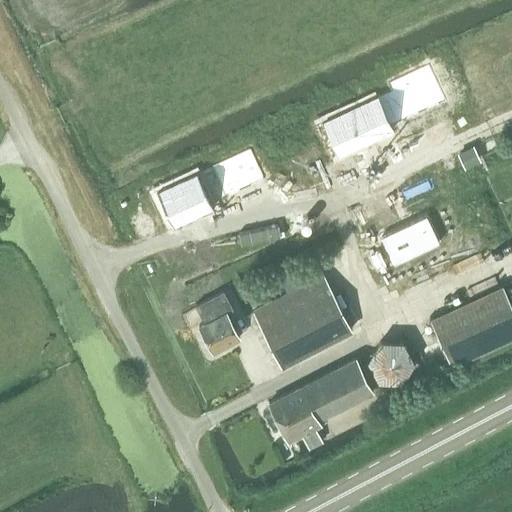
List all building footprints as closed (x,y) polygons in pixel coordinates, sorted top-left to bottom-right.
[(375,93),(320,118),(336,151),(390,125),(388,122),(403,115),(391,90),(376,96),(375,93)] [(472,147),(460,153),(466,165),(478,159),(472,147)] [(198,172),(157,191),(173,226),(214,207),(212,203),(226,196),(214,169),(199,176),(198,172)] [(425,209),(378,231),(392,261),(439,239),(425,209)] [(324,274),(253,311),(280,365),(352,328),(324,274)] [(511,305),(503,286),(430,319),(451,365),(511,336),(511,305)] [(223,290),(195,305),(204,322),(199,325),(213,351),(239,337),(226,312),(233,308),(223,290)] [(355,357),(269,402),(288,439),(301,433),(309,447),(322,440),(315,426),(325,420),(323,416),(373,391),(355,357)]
